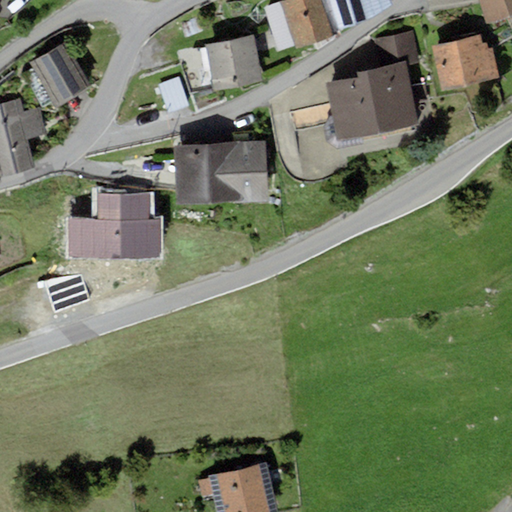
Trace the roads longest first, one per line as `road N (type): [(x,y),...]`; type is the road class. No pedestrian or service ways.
road 1 (residential): [(0,359),(304,247),(511,125)]
road 2 (residential): [(90,133),(128,137),(200,122),(255,99),(406,0)]
road 3 (residential): [(0,61),(93,7),(146,25)]
road 4 (residential): [(90,133),(146,25)]
